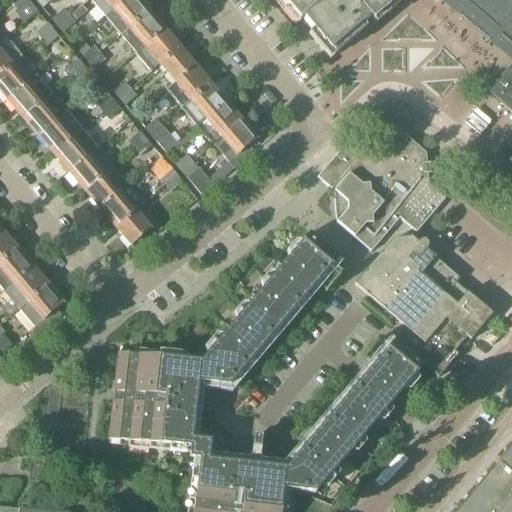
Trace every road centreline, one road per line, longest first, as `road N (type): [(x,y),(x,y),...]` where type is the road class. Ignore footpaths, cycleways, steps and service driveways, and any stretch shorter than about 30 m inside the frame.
road 1 (residential): [(120,298),(323,130),(208,0)]
road 2 (residential): [(369,511),(511,349)]
road 3 (residential): [(120,298),(0,155)]
road 4 (residential): [(0,405),(120,298)]
